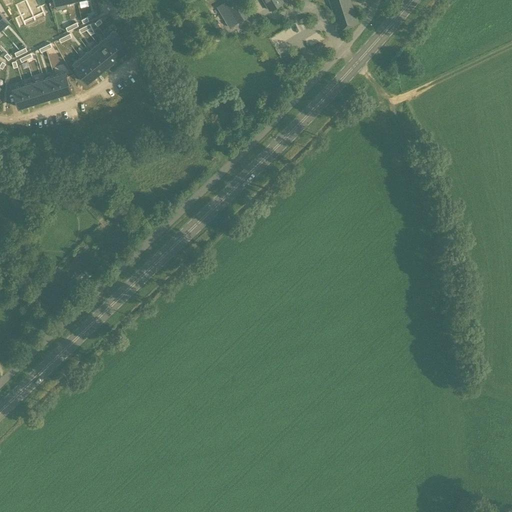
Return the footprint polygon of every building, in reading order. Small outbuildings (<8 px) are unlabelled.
[(24,0),(14,5),(23,23),(33,18),(24,0)] [(37,0),(24,0),(33,18),(44,13),(37,0)] [(227,0),(225,2),(237,23),(247,17),(236,0),(227,0)] [(262,0),(269,10),(284,0),(262,0)] [(328,0),(338,28),(352,24),(357,22),(349,0),(328,0)] [(114,30),(106,37),(120,55),(129,48),(114,30)] [(112,62),(120,55),(106,37),(97,43),(112,62)] [(112,62),(97,43),(89,50),(104,68),(112,62)] [(104,68),(89,50),(80,57),(95,75),(104,68)] [(86,82),(95,75),(80,57),(72,64),(86,82)] [(65,72),(54,75),(60,94),(70,91),(65,72)] [(44,79),(49,97),(60,94),(54,75),(44,79)] [(44,79),(33,82),(39,100),(49,97),(44,79)] [(29,104),(39,100),(33,82),(23,85),(29,104)] [(18,107),(29,104),(23,85),(12,88),(18,107)]
